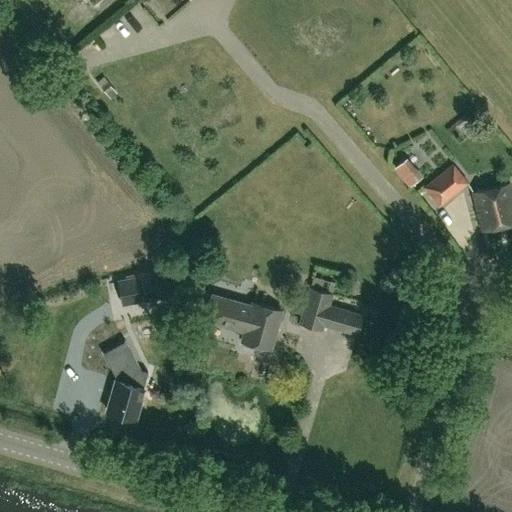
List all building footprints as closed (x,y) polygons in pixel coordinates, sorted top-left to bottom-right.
[(132,20),(140,31),(151,24),(144,12),(132,20)] [(103,77),(96,82),(110,98),(117,93),(103,77)] [(394,161),(412,181),(425,169),(407,150),(394,161)] [(452,163),(424,186),(439,204),(467,181),(452,163)] [(473,192),(482,229),(511,221),(511,193),(509,182),(473,192)] [(139,294),(140,300),(174,293),(170,270),(117,280),(121,298),(139,294)] [(399,288),(417,288),(417,274),(399,274),(399,288)] [(313,276),(309,287),(299,321),(322,328),(323,324),(357,333),(362,313),(329,304),(332,293),(331,293),(334,281),(313,276)] [(212,294),(204,320),(243,331),(241,340),(270,348),(281,310),(252,302),(251,305),(212,294)] [(91,313),(91,329),(115,327),(114,312),(91,313)] [(156,371),(173,373),(176,350),(159,348),(156,371)] [(107,411),(134,418),(143,386),(116,378),(107,411)]
